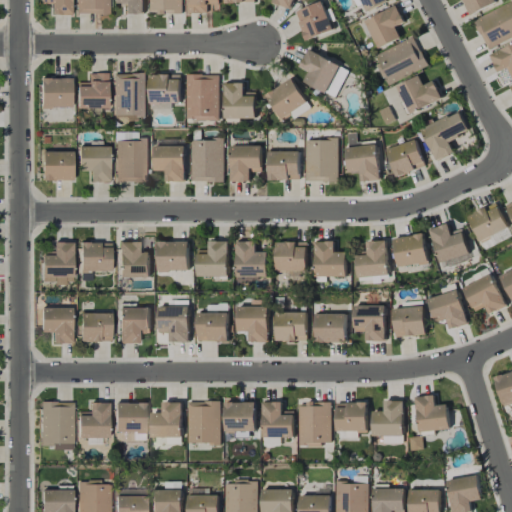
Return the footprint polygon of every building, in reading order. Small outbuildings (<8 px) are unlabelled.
[(71,0),(40,0),(40,4),(51,3),(52,15),(72,14),(71,0)] [(75,0),(76,14),(109,13),(108,0),(75,0)] [(113,0),(113,3),(125,3),(125,14),(145,13),(144,0),(113,0)] [(181,0),(149,0),(150,15),(182,14),(181,0)] [(187,0),(187,13),(207,13),(207,3),(219,3),(218,0),(187,0)] [(291,9),(294,0),(273,0),(272,3),(291,9)] [(392,0),(391,0),(353,0),(356,6),(363,4),(366,11),(392,0)] [(462,0),(470,15),(496,3),(494,0),(462,0)] [(333,31),(322,1),(295,11),(307,41),(333,31)] [(511,37),(511,2),(474,19),(486,49),(511,37)] [(401,38),(396,26),(405,22),(397,6),(366,20),(378,48),(401,38)] [(428,66),(414,37),(376,54),(390,84),(428,66)] [(511,77),(511,44),(490,54),(498,73),(507,69),(511,78),(511,77)] [(304,82),(337,97),(350,69),(308,50),(300,67),(309,71),(304,82)] [(107,73),(88,73),(88,82),(76,82),(76,108),(107,108),(107,73)] [(113,115),(145,116),(146,73),(113,73),(113,115)] [(181,103),(181,74),(150,75),(151,110),(172,109),(171,103),(181,103)] [(219,75),(187,74),(186,120),(219,120),(219,75)] [(434,81),(424,85),(419,75),(397,86),(411,114),(443,98),(434,81)] [(71,107),(71,77),(39,78),(40,107),(71,107)] [(282,120),(291,115),(293,119),(311,108),(293,78),(267,95),(282,120)] [(225,118),(256,118),(256,92),(244,92),(245,83),(225,83),(225,118)] [(449,141),(469,132),(460,111),(422,129),(436,161),(455,153),(449,141)] [(114,182),(147,182),(148,138),(137,138),(137,132),(115,132),(114,182)] [(349,147),(359,146),(357,133),(347,133),(349,147)] [(223,182),(224,140),(191,139),(191,182),(223,182)] [(338,139),(306,140),(306,182),(338,182),(338,139)] [(426,166),(416,139),(387,150),(397,177),(426,166)] [(262,145),(230,146),(230,182),(250,181),(250,171),(262,171),(262,145)] [(348,173),(360,172),(361,181),(380,180),(378,145),(346,147),(348,173)] [(89,182),(109,182),(109,146),(78,146),(78,170),(89,170),(89,182)] [(185,146),(154,146),(154,171),(166,170),(166,182),(185,181),(185,146)] [(72,180),(72,151),(41,151),(41,180),(72,180)] [(299,151),(268,151),(269,180),(300,180),(299,151)] [(468,216),(480,242),(508,228),(496,203),(468,216)] [(451,232),(448,223),(429,229),(440,263),(470,253),(462,229),(451,232)] [(397,267),(428,264),(425,234),(394,238),(397,267)] [(358,277),(389,275),(387,240),(367,241),(367,253),(356,254),(358,277)] [(73,242),(53,241),(53,254),(42,254),(41,282),(72,282),(73,242)] [(150,277),(150,252),(138,252),(138,241),(118,241),(119,277),(150,277)] [(229,241),(209,241),(209,250),(198,250),(197,276),(228,276),(229,241)] [(268,277),(268,251),(256,251),(256,241),(237,241),(236,279),(260,279),(260,277),(268,277)] [(347,277),(347,252),(335,252),(335,241),(315,241),(315,276),(347,277)] [(111,270),(110,243),(100,244),(100,242),(79,242),(80,280),(91,279),(91,271),(111,270)] [(189,242),(158,242),(158,271),(189,271),(189,242)] [(307,242),(276,242),(277,271),(307,271),(307,242)] [(511,300),(511,269),(500,275),(511,300)] [(474,311),(485,306),(489,314),(506,306),(492,275),(463,287),(474,311)] [(450,329),(467,324),(458,290),(428,298),(434,321),(447,318),(450,329)] [(170,342),(189,342),(189,306),(158,306),(158,333),(170,333),(170,342)] [(268,306),(238,307),(238,332),(249,331),(249,342),(269,342),(268,306)] [(386,341),(385,306),(354,306),(355,331),(366,331),(366,341),(386,341)] [(395,336),(425,335),(425,306),(393,307),(395,336)] [(52,343),(71,343),(72,307),(41,307),(40,332),(52,332),(52,343)] [(150,307),(119,307),(118,342),(138,343),(138,333),(149,333),(150,307)] [(110,312),(79,313),(80,341),(111,341),(110,312)] [(229,341),(228,312),(197,313),(198,342),(229,341)] [(307,312),(276,312),(276,341),(308,341),(307,312)] [(347,314),(316,313),(315,342),(346,343),(347,314)] [(511,371),(494,377),(504,407),(511,403),(511,371)] [(450,429),(447,404),(436,405),(434,395),(415,397),(419,432),(450,429)] [(403,401),(384,400),(384,411),(372,411),(372,436),(382,436),(382,444),(403,444),(403,401)] [(73,402),(40,401),(40,445),(52,445),(52,449),(72,449),(73,402)] [(220,402),(188,401),(188,443),(220,443),(220,402)] [(294,411),(283,411),(283,402),(263,401),(262,437),(294,438),(294,411)] [(145,402),(114,403),(115,432),(145,432),(145,402)] [(182,402),(162,402),(162,412),(151,413),(151,438),(182,437),(182,402)] [(255,402),(225,402),(224,433),(235,433),(235,438),(254,438),(255,402)] [(331,442),(330,402),(308,402),(308,406),(298,407),(299,447),(322,446),(322,443),(331,442)] [(367,431),(367,402),(336,402),(336,431),(367,431)] [(108,403),(88,403),(88,412),(78,411),(77,438),(86,438),(86,443),(101,444),(101,438),(108,438),(108,403)] [(356,439),(357,433),(338,430),(337,437),(356,439)] [(448,480),(451,511),(471,511),(470,501),(481,500),(478,476),(448,480)] [(109,511),(109,483),(100,484),(100,480),(77,480),(77,511),(109,511)] [(256,511),(258,484),(226,482),(224,511),(256,511)] [(368,511),(367,482),(335,482),(336,511),(368,511)] [(404,511),(405,489),(374,488),(373,511),(404,511)] [(72,511),(71,489),(41,490),(41,511),(72,511)] [(145,511),(145,489),(114,489),(114,511),(145,511)] [(182,511),(182,489),(151,490),(151,511),(182,511)] [(292,511),(293,489),(262,489),(261,511),(292,511)] [(408,511),(440,511),(441,490),(409,489),(408,511)] [(188,495),(187,511),(218,511),(219,495),(188,495)] [(300,495),(300,511),(330,511),(331,495),(300,495)]
